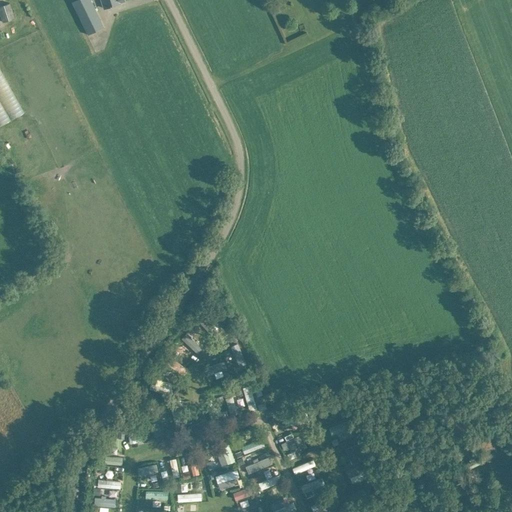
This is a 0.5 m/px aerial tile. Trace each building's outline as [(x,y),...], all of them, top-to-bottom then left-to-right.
[(76,0),(73,2),(88,35),(105,27),(91,0),(76,0)] [(113,6),(123,2),(124,0),(101,0),(104,9),(113,6)] [(0,6),(0,12),(1,16),(3,22),(15,18),(10,3),(0,6)] [(210,319),(205,324),(213,331),(217,326),(210,319)] [(205,324),(201,327),(209,336),(212,332),(205,324)] [(191,327),(185,334),(202,349),(208,342),(191,327)] [(227,357),(211,363),(214,370),(230,364),(227,357)] [(234,407),(241,405),(236,391),(230,393),(234,407)] [(180,418),(187,416),(183,401),(176,402),(180,418)] [(346,418),(332,423),(336,437),(351,433),(346,418)] [(132,421),(135,438),(141,437),(138,420),(132,421)] [(286,437),(290,446),(312,437),(308,428),(286,437)] [(266,433),(247,442),(251,449),(269,441),(266,433)] [(365,459),(359,443),(345,449),(352,464),(365,459)] [(235,444),(228,446),(232,456),(239,454),(235,444)] [(294,453),(301,450),(299,445),(292,448),(294,453)] [(274,451),(261,457),(264,464),(277,458),(274,451)] [(109,464),(126,465),(126,459),(115,458),(115,454),(109,454),(109,464)] [(297,461),(299,468),(321,462),(319,455),(297,461)] [(223,480),(231,477),(232,482),(238,479),(236,474),(244,472),(241,464),(220,471),(223,480)] [(357,477),(373,471),(371,466),(355,472),(357,477)] [(283,470),(267,475),(269,482),(285,477),(283,470)] [(318,476),(306,481),(308,488),(321,483),(318,476)] [(241,494),(252,491),(250,483),(239,487),(241,494)] [(151,485),(151,493),(172,493),(173,486),(151,485)] [(204,490),(188,491),(189,501),(204,500),(204,490)] [(121,500),(120,492),(100,493),(100,501),(121,500)] [(283,511),(292,507),(289,502),(294,500),(290,493),(276,501),(282,511),(283,511)] [(319,508),(337,500),(334,493),(316,500),(319,508)] [(244,496),(246,503),(254,500),(252,494),(244,496)] [(266,499),(255,503),(258,510),(268,506),(266,499)]
